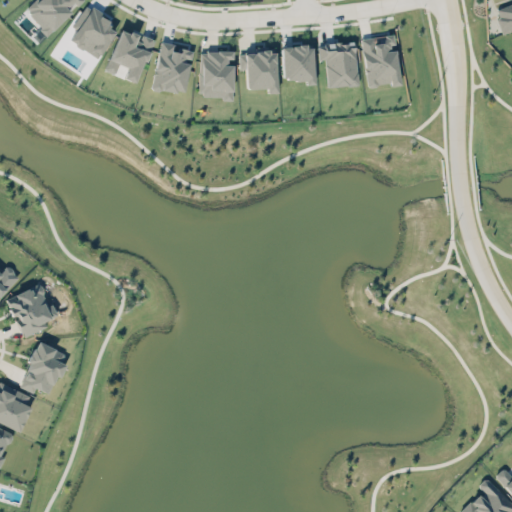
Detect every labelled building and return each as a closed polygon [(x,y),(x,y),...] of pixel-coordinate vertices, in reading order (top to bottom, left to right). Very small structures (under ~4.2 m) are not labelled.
[(34,0),(23,11),(46,34),(81,0),(34,0)] [(501,33),(511,28),(511,1),(495,8),(498,17),(495,18),(501,33)] [(71,27),(75,29),(68,40),(97,58),(114,31),(107,27),(111,20),(85,4),(71,27)] [(135,83),(152,38),(139,34),(138,35),(119,28),(103,70),(114,74),(117,64),(126,67),(123,78),(135,83)] [(359,38),(366,86),(387,83),(388,85),(399,84),(392,33),(359,38)] [(175,46),(175,43),(159,40),(150,88),(183,94),(191,49),(175,46)] [(353,41),(316,43),(318,59),(324,59),(326,87),(357,84),(353,41)] [(281,80),(305,79),(305,84),(313,84),(311,45),(280,46),(281,80)] [(232,99),(232,50),(199,50),(198,95),(222,95),(222,99),(232,99)] [(244,69),(245,89),(266,88),(266,93),(276,92),(274,50),(238,51),(238,69),(244,69)] [(0,295),(17,274),(5,265),(0,271),(0,295)] [(56,315),(51,303),(47,304),(38,283),(4,297),(12,317),(14,316),(22,336),(46,326),(43,320),(56,315)] [(49,394),(62,362),(60,362),(64,352),(35,341),(18,386),(32,392),(34,388),(49,394)] [(0,423),(17,431),(29,406),(23,404),(28,394),(0,381),(0,423)] [(0,462),(3,457),(0,456),(11,432),(0,427),(0,462)] [(511,497),(511,463),(509,466),(507,463),(493,473),(511,497)] [(458,511),(511,511),(511,504),(483,477),(476,485),(480,489),(458,511)]
